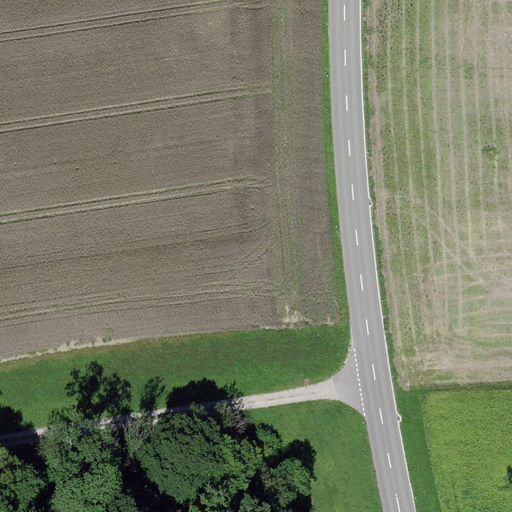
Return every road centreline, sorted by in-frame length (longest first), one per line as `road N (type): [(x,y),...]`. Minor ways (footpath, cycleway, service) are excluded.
road 1 (tertiary): [(349,0),(348,90),(381,386),(407,511)]
road 2 (track): [(0,443),(381,386)]
